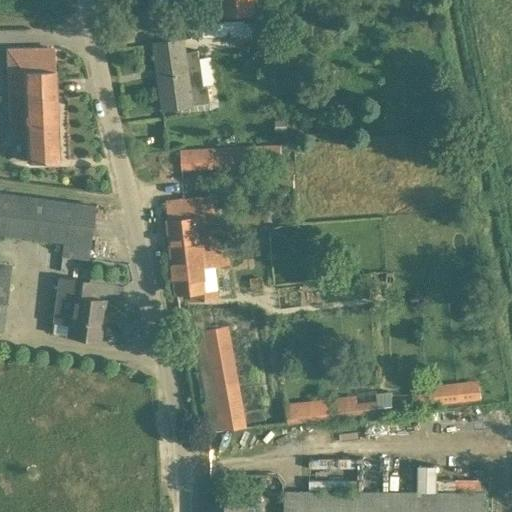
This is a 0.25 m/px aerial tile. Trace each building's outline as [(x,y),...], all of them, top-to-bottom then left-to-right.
[(221,0),(221,15),(253,16),(253,0),(221,0)] [(227,20),(191,21),(192,38),(228,36),(262,34),(262,22),(245,23),(245,20),(227,21),(227,20)] [(163,109),(183,107),(194,105),(194,103),(210,101),(208,84),(203,85),(198,49),(188,51),(186,38),(154,43),(163,109)] [(54,48),(22,50),(4,50),(4,70),(8,70),(10,133),(25,133),(26,161),(59,160),(54,48)] [(181,150),(182,170),(281,163),(280,143),(181,150)] [(0,192),(0,232),(89,245),(94,205),(0,192)] [(166,201),(177,293),(207,289),(218,288),(216,267),(230,265),(227,238),(211,240),(207,196),(166,201)] [(0,331),(2,332),(11,263),(0,261),(0,331)] [(68,324),(67,335),(99,339),(105,300),(88,297),(90,281),(57,277),(51,321),(68,324)] [(189,331),(194,331),(211,431),(248,426),(229,324),(204,329),(203,320),(187,322),(189,331)] [(413,393),(414,406),(481,398),(480,385),(413,393)] [(377,392),(377,400),(379,413),(392,411),(392,391),(377,392)] [(358,415),(379,413),(377,400),(357,402),(356,395),(330,398),(330,403),(332,418),(358,415)] [(330,397),(285,402),(287,423),(332,418),(330,397)] [(158,462),(166,462),(164,428),(157,428),(158,462)] [(284,511),(486,511),(487,490),(285,489),(284,511)] [(209,511),(261,511),(261,501),(210,501),(209,511)]
